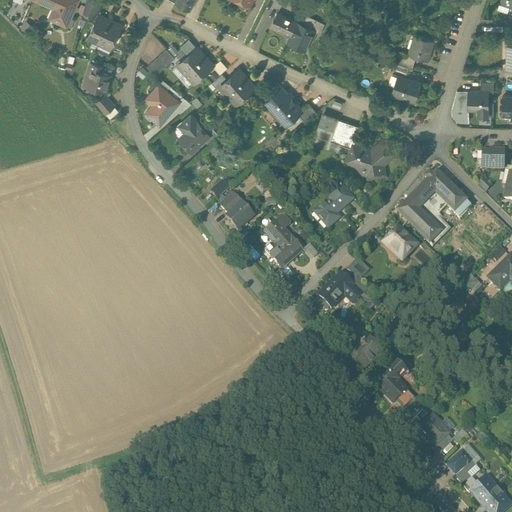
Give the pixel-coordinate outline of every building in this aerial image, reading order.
[(77,0),(43,0),(43,1),(59,9),(54,20),(67,25),(77,0)] [(100,4),(91,0),(86,0),(82,12),(94,18),(100,4)] [(176,0),(175,2),(189,10),(194,0),(176,0)] [(509,5),(500,2),(498,8),(498,10),(506,12),(507,11),(509,5)] [(298,21),(276,12),(274,18),(273,17),(269,26),(279,31),(280,29),(291,34),(295,25),(296,25),(298,21)] [(99,15),(88,37),(99,42),(110,19),(99,15)] [(324,23),(307,15),(302,24),(303,24),(314,30),(320,33),(324,23)] [(110,19),(99,42),(110,47),(121,25),(110,19)] [(296,25),(295,25),(291,34),(287,41),(305,49),(314,30),(303,24),(301,28),(296,25)] [(434,40),(414,34),(407,53),(407,54),(415,56),(427,60),(434,40)] [(174,43),(169,47),(173,54),(179,50),(174,43)] [(196,47),(178,64),(186,73),(204,56),(196,47)] [(174,57),(166,48),(161,52),(170,62),(174,57)] [(407,53),(401,51),(397,63),(408,66),(412,67),(415,56),(407,54),(407,53)] [(170,62),(161,52),(157,56),(165,66),(170,62)] [(165,66),(157,56),(152,60),(161,70),(165,66)] [(204,56),(186,73),(194,82),(212,65),(204,56)] [(161,70),(152,60),(146,66),(156,74),(161,70)] [(103,65),(90,61),(87,70),(90,71),(91,68),(101,71),(103,65)] [(397,63),(395,62),(392,69),(406,73),(408,66),(397,63)] [(101,71),(91,68),(90,71),(86,85),(105,91),(110,74),(101,71)] [(238,69),(220,85),(228,94),(246,78),(238,69)] [(221,73),(211,82),(215,87),(225,77),(221,73)] [(420,82),(397,74),(390,93),(414,101),(420,82)] [(246,78),(228,94),(236,103),(248,92),(254,87),(254,86),(246,78)] [(493,81),(480,81),(480,91),(487,91),(487,92),(493,92),(493,81)] [(178,100),(159,84),(150,94),(157,100),(147,112),(160,123),(173,107),(178,100)] [(257,84),(254,86),(254,87),(248,92),(252,97),(255,94),(261,89),(257,84)] [(287,94),(282,88),(266,102),(272,108),(270,109),(279,118),(280,117),(285,123),(297,113),(301,109),(295,103),(296,103),(288,93),(287,94)] [(261,89),(255,94),(259,98),(265,92),(261,89)] [(480,91),(468,90),(468,91),(468,108),(468,109),(478,109),(479,109),(479,107),(486,107),(486,115),(487,115),(487,102),(487,92),(487,91),(480,91)] [(114,106),(105,95),(97,102),(106,113),(114,106)] [(191,103),(182,96),(178,100),(173,107),(180,112),(191,103)] [(511,96),(502,96),(501,116),(502,116),(502,115),(511,115),(511,96)] [(308,103),(301,109),(297,113),(305,122),(316,112),(308,103)] [(486,107),(479,107),(479,109),(478,109),(478,115),(486,115),(486,107)] [(416,113),(414,116),(416,120),(419,122),(423,121),(425,117),(423,113),(420,112),(416,113)] [(338,118),(323,113),(314,139),(314,140),(315,140),(329,145),(330,140),(331,140),(330,139),(338,118)] [(206,131),(191,114),(181,122),(182,123),(186,128),(185,129),(185,132),(186,134),(180,139),(182,141),(182,144),(185,148),(188,148),(191,150),(204,139),(209,134),(206,131)] [(358,125),(338,118),(330,139),(331,140),(350,147),(352,143),(358,125)] [(219,134),(211,126),(206,131),(209,134),(204,139),(208,144),(219,134)] [(370,150),(352,143),(353,143),(352,143),(350,147),(346,160),(346,161),(347,160),(363,165),(362,167),(364,169),(365,168),(368,181),(367,182),(385,179),(381,163),(394,152),(383,139),(370,150)] [(216,141),(209,147),(215,153),(222,147),(216,141)] [(504,150),(494,150),(494,152),(482,151),(481,161),(481,168),(503,168),(504,150)] [(428,180),(408,200),(407,200),(396,211),(429,244),(441,232),(419,210),(425,204),(423,202),(435,190),(448,204),(455,211),(456,211),(466,201),(446,181),(445,182),(436,173),(433,175),(428,180)] [(484,175),(476,182),(485,191),(493,183),(484,175)] [(224,179),(210,191),(216,199),(231,186),(224,179)] [(353,201),(342,188),(314,213),(314,214),(317,211),(323,219),(321,221),(328,230),(339,219),(336,215),(353,201)] [(448,204),(435,190),(423,202),(425,204),(435,194),(446,206),(448,204)] [(234,194),(220,206),(228,216),(242,204),(234,194)] [(425,204),(419,210),(441,232),(447,226),(436,216),(446,206),(435,194),(425,204)] [(466,201),(456,211),(455,211),(453,213),(459,219),(471,207),(466,201)] [(254,218),(242,204),(228,216),(226,218),(238,231),(254,218)] [(283,219),(277,223),(284,231),(289,226),(289,224),(285,219),(283,219)] [(277,223),(265,233),(274,244),(279,250),(270,258),(281,271),(288,264),(302,252),(303,252),(292,239),(291,239),(284,231),(277,223)] [(416,246),(399,230),(393,237),(391,235),(383,243),(402,260),(416,246)] [(274,244),(265,252),(270,258),(279,250),(274,244)] [(499,246),(490,255),(496,262),(505,252),(499,246)] [(511,256),(488,278),(497,287),(507,278),(511,283),(511,256)] [(355,261),(346,270),(356,279),(358,281),(367,272),(355,261)] [(352,285),(341,274),(335,281),(336,282),(332,287),(331,285),(324,291),(324,292),(334,302),(343,293),(355,304),(361,297),(363,296),(353,287),(354,286),(352,285)] [(464,281),(473,290),(481,283),(472,274),(464,281)] [(379,301),(358,281),(356,279),(352,285),(354,286),(353,287),(363,296),(361,297),(368,304),(366,306),(370,311),(372,308),(379,301)] [(334,302),(324,292),(324,291),(323,290),(318,296),(322,301),(329,307),(331,309),(337,304),(334,302)] [(329,307),(322,301),(320,303),(323,306),(321,307),(326,311),(329,307)] [(368,338),(359,327),(346,338),(356,349),(368,338)] [(383,353),(369,337),(368,338),(356,349),(348,356),(362,371),(383,353)] [(407,391),(394,379),(404,370),(406,372),(406,371),(397,361),(387,371),(386,371),(373,383),(394,404),(396,402),(407,391)] [(407,391),(396,402),(404,410),(415,400),(407,391)] [(418,406),(406,419),(410,423),(423,410),(418,406)] [(450,434),(433,415),(419,428),(437,447),(450,434)] [(455,427),(446,418),(442,422),(451,431),(455,427)] [(462,430),(452,440),(458,445),(467,435),(462,430)] [(481,442),(487,437),(481,430),(475,436),(481,442)] [(439,445),(443,450),(453,441),(449,436),(439,445)] [(463,451),(445,466),(455,477),(464,469),(467,466),(468,467),(470,465),(469,464),(472,461),(463,451)] [(478,485),(464,469),(455,477),(469,493),(478,485)] [(504,511),(511,505),(487,477),(478,485),(469,493),(485,511),(486,510),(487,511),(504,511)]
